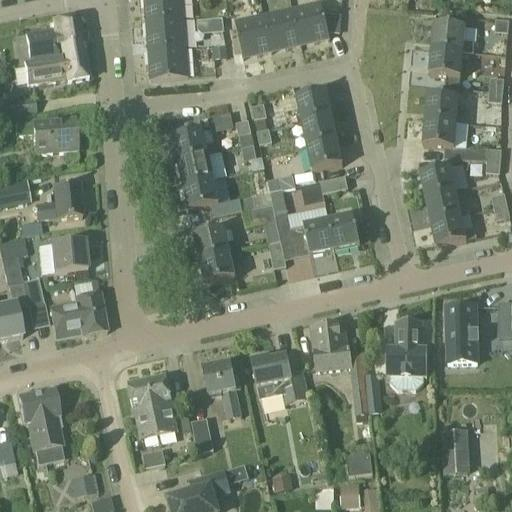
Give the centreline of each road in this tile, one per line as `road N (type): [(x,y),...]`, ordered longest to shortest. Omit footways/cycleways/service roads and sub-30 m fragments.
road 1 (residential): [(133,348),(403,286)]
road 2 (residential): [(133,348),(111,99)]
road 3 (residential): [(111,99),(354,74)]
road 4 (residential): [(354,74),(403,286)]
road 5 (residential): [(93,358),(136,511)]
